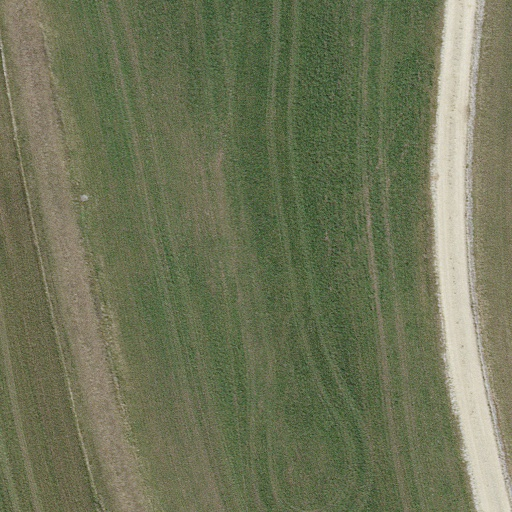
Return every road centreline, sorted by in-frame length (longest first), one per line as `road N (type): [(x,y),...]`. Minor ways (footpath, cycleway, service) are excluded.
road 1 (track): [(133,511),(87,367),(13,0)]
road 2 (track): [(458,0),(445,103),(442,260),(491,511)]
